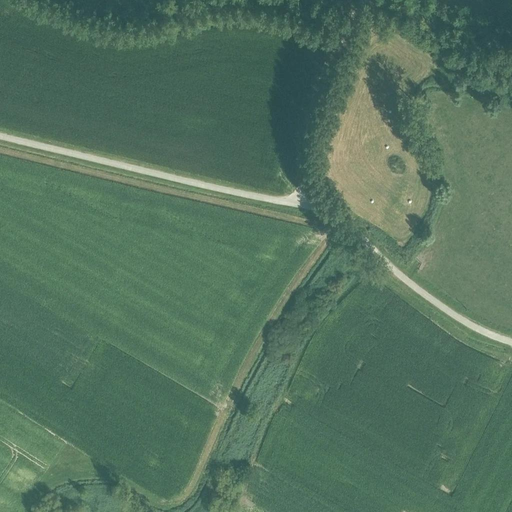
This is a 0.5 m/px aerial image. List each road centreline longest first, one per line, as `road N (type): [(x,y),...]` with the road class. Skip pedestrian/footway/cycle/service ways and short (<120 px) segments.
road 1 (unclassified): [(0,135),(312,205)]
road 2 (unclassified): [(312,205),(350,223),(460,317),(511,340)]
road 3 (unclassified): [(312,205),(309,127),(368,0)]
